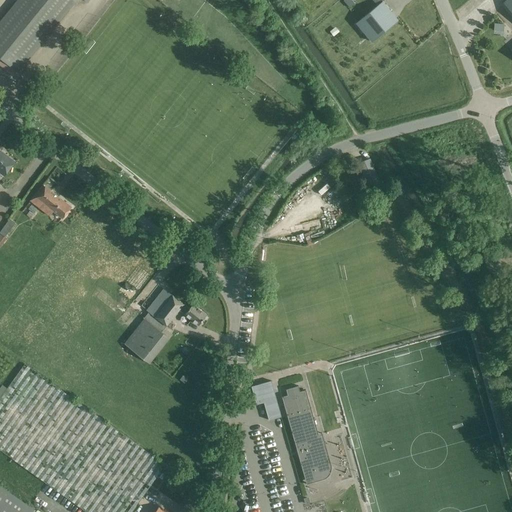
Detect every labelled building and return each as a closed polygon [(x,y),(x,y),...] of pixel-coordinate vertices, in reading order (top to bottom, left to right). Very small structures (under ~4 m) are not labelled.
[(84,0),(87,2),(89,0),(16,0),(0,20),(0,64),(12,74),(15,73),(17,71),(18,72),(76,0),(84,0)] [(372,0),(377,5),(355,22),(371,42),(398,20),(383,0),(382,0),(372,0)] [(511,0),(504,0),(502,2),(511,13),(511,0)] [(0,149),(0,170),(5,174),(15,161),(0,149)] [(369,157),(359,161),(368,185),(379,181),(369,157)] [(43,184),(30,200),(49,215),(53,211),(62,218),(71,207),(44,185),(45,185),(43,184)] [(373,187),(376,193),(384,189),(382,184),(373,187)] [(15,223),(10,218),(0,231),(0,247),(0,248),(7,238),(5,236),(15,223)] [(193,303),(189,308),(184,304),(164,287),(146,310),(149,312),(124,343),(150,363),(170,338),(162,332),(179,310),(199,325),(207,314),(193,303)] [(131,511),(165,464),(25,363),(0,397),(0,449),(86,511),(131,511)] [(273,392),(272,388),(273,387),(272,382),(271,380),(271,381),(256,385),(252,386),(253,393),(256,400),(257,404),(263,402),(264,402),(269,419),(269,420),(281,416),(280,409),(279,410),(278,410),(277,405),(278,405),(275,392),(274,392),(273,392)] [(327,465),(305,389),(300,391),(298,385),(286,389),(287,394),(282,396),(284,403),(285,403),(286,407),(285,407),(288,420),(290,420),(291,424),(290,424),(292,431),(296,430),(298,439),(294,440),(305,479),(321,475),(322,475),(322,474),(323,474),(324,474),(324,473),(325,473),(325,472),(326,471),(326,470),(327,470),(327,469),(327,468),(327,467),(327,466),(327,465)] [(0,511),(34,511),(35,511),(0,486),(0,511)]
